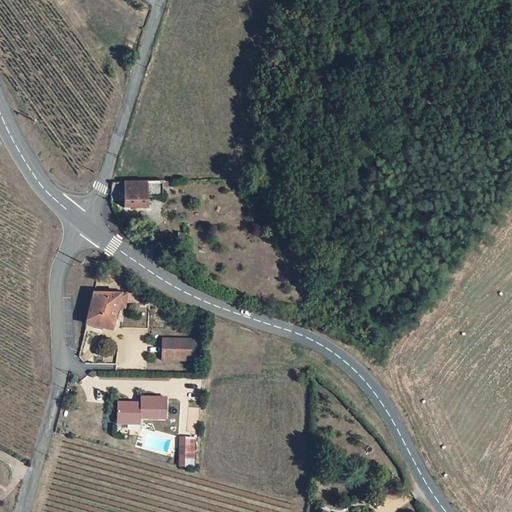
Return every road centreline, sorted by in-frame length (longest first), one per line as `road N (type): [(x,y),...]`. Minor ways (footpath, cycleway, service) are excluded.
road 1 (tertiary): [(81,218),(183,291),(301,334),(349,364),(388,412),(447,511)]
road 2 (unclassified): [(25,511),(55,394),(58,272),(81,218)]
road 3 (unclassified): [(81,218),(102,186),(160,0)]
road 4 (tertiary): [(0,112),(30,170),(81,218)]
